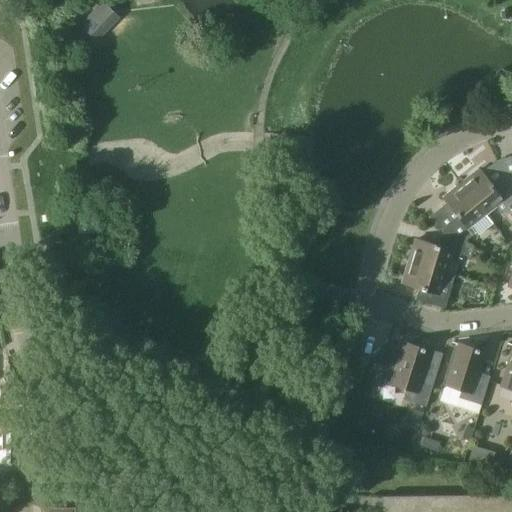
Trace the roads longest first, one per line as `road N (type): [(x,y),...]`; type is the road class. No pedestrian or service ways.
road 1 (residential): [(511,317),(446,323),(371,297),(373,269),(409,183),(440,152),(511,120)]
road 2 (residential): [(151,511),(46,392),(24,331),(1,192)]
